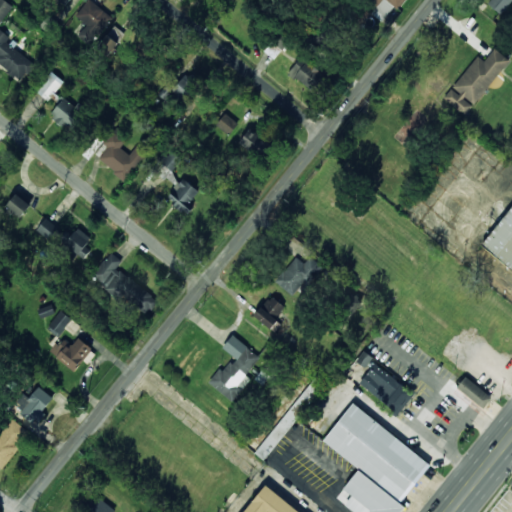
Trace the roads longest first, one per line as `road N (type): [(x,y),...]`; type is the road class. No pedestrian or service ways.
road 1 (residential): [(16,511),(429,0)]
road 2 (residential): [(202,282),(0,118)]
road 3 (residential): [(323,132),(160,0)]
